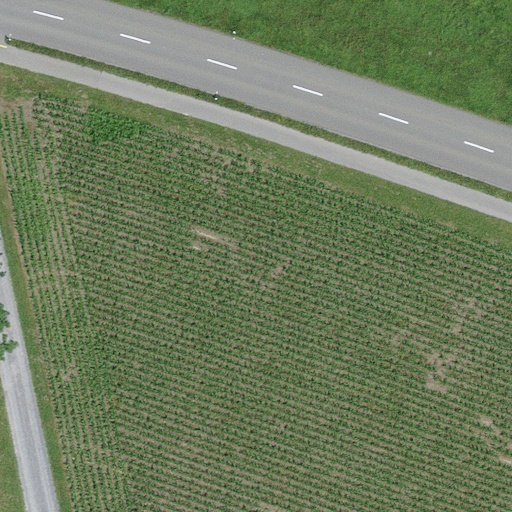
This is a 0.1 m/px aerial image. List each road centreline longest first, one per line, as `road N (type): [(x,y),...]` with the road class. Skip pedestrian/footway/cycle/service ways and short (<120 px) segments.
road 1 (tertiary): [(0,6),(305,89),(511,160)]
road 2 (track): [(42,511),(0,299)]
